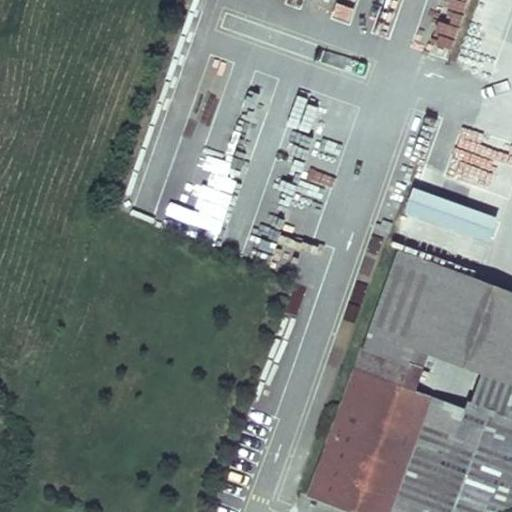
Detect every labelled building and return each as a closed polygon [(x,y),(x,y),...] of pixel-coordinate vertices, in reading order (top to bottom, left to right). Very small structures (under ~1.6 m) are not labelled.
[(511,0),(481,0),(465,44),(498,57),(511,19),(511,0)] [(351,23),(355,10),(335,4),(331,17),(351,23)] [(420,36),(452,50),(457,39),(425,25),(420,36)] [(511,289),(498,285),(399,249),(363,348),(355,369),(414,391),(423,367),(410,362),(415,348),(459,364),(482,373),(472,402),(486,407),(511,336),(511,289)] [(511,336),(486,407),(511,415),(511,336)] [(414,391),(355,369),(310,495),(356,511),(394,511),(436,399),(414,391)] [(447,403),(436,399),(394,511),(426,511),(463,409),(447,403)] [(472,402),(467,400),(463,409),(426,511),(448,511),(486,407),(472,402)] [(511,511),(511,415),(486,407),(448,511),(511,511)]
